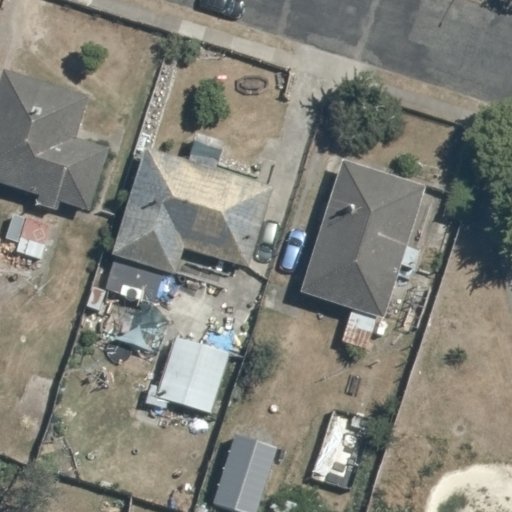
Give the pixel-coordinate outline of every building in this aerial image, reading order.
[(0,89),(0,190),(23,197),(11,241),(48,252),(60,207),(90,215),(111,140),(81,132),(90,100),(3,76),(0,89)] [(164,273),(212,284),(220,286),(225,264),(240,268),(268,274),(282,216),(266,212),(273,185),(137,152),(103,292),(157,305),(164,273)] [(421,256),(408,252),(427,186),(346,161),(305,298),(351,312),(341,344),(362,350),(372,319),(387,323),(403,267),(416,271),(421,256)] [(191,430),(195,414),(216,419),(232,353),(173,339),(162,388),(147,384),(143,402),(141,411),(172,418),(170,425),(191,430)] [(320,511),(321,510),(251,493),(246,511),(320,511)]
